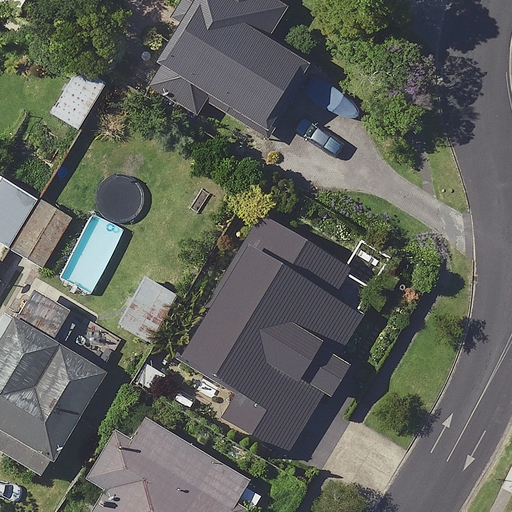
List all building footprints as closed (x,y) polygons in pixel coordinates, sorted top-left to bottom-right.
[(270,141),(286,114),(331,141),(358,97),(313,70),(272,45),(291,14),(274,4),(276,0),(179,0),(184,3),(165,34),(181,44),(152,92),(201,122),(211,106),(270,141)] [(109,89),(79,72),(53,119),(82,136),(109,89)] [(41,204),(0,180),(0,248),(11,255),(41,204)] [(229,425),(316,475),(346,423),(368,384),(336,366),(379,292),(263,226),(181,369),(242,403),(229,425)] [(178,304),(144,284),(120,325),(154,345),(178,304)] [(71,322),(37,301),(0,362),(0,450),(46,479),(103,384),(52,352),(71,322)] [(255,511),(265,496),(132,420),(92,488),(107,497),(98,511),(255,511)]
